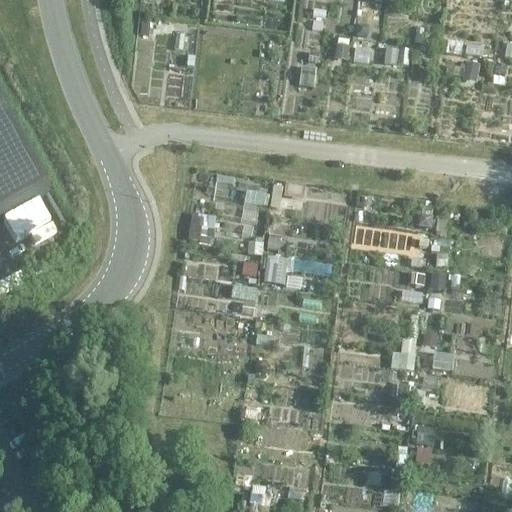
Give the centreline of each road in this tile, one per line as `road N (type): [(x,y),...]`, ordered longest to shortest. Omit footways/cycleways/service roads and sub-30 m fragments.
road 1 (unclassified): [(130,141),(167,131),(511,173)]
road 2 (unclassified): [(0,374),(74,330),(106,299),(124,235),(104,149)]
road 3 (unclassified): [(104,149),(68,68),(57,0)]
